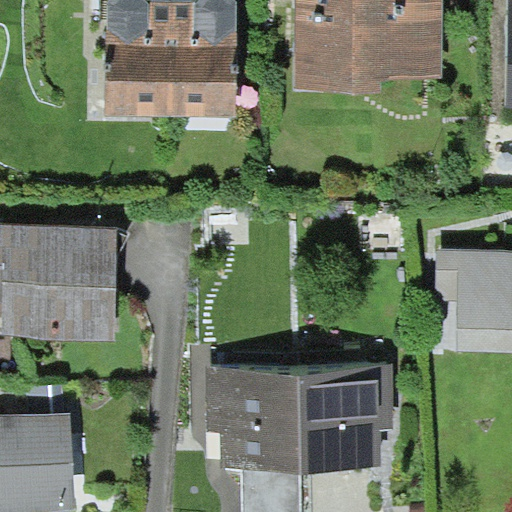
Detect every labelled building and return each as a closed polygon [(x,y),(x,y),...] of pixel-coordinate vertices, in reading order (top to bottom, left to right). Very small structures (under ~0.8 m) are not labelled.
[(107,0),(106,97),(170,98),(171,0),(107,0)] [(171,0),(170,98),(234,99),(235,0),(171,0)] [(304,0),(303,74),(376,74),(377,61),(433,62),(433,0),(304,0)] [(0,291),(5,291),(5,324),(109,326),(110,293),(125,293),(125,225),(0,223),(0,291)] [(511,249),(440,248),(439,292),(463,292),(462,340),(511,340),(511,249)] [(375,455),(374,395),(387,394),(387,361),(298,362),(300,456),(375,455)] [(225,458),(300,456),(298,362),(223,364),(209,364),(210,398),(224,398),(225,458)] [(70,412),(0,413),(0,511),(73,510),(70,412)]
